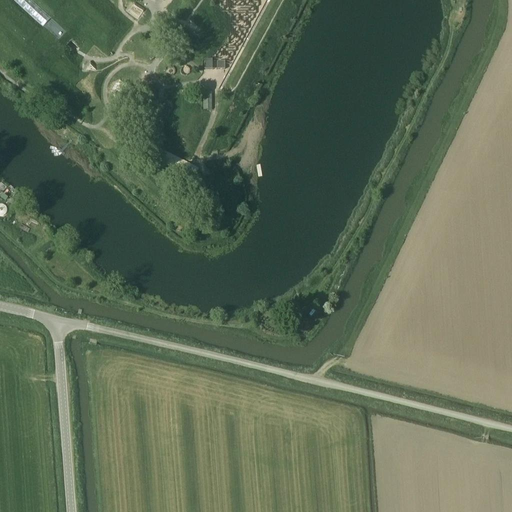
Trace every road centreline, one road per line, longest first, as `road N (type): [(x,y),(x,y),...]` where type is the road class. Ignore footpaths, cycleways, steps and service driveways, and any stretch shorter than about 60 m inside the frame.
road 1 (unclassified): [(511,428),(54,322)]
road 2 (unclassified): [(68,511),(54,322)]
road 3 (track): [(99,298),(62,288),(0,224)]
